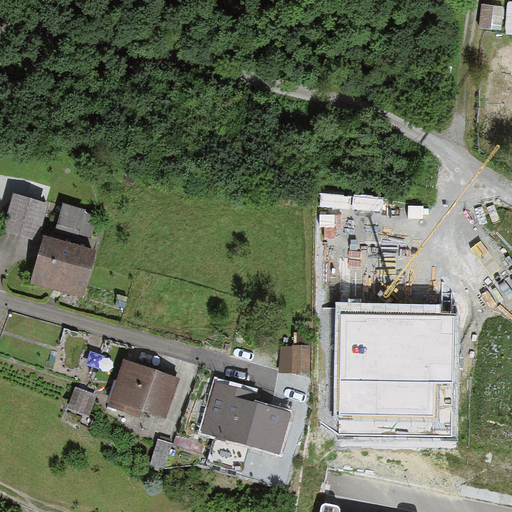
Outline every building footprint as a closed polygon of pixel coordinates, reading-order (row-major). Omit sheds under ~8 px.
[(45,205),(17,197),(7,228),(36,237),(45,205)] [(61,231),(95,240),(102,216),(68,206),(61,231)] [(49,243),(39,280),(82,292),(92,255),(49,243)] [(455,311),(341,309),(339,434),(453,436),(455,311)] [(175,382),(127,365),(117,396),(165,413),(175,382)] [(243,392),(218,385),(209,416),(222,420),(219,433),(276,450),(286,414),(240,401),(243,392)] [(339,511),(340,510),(339,506),(336,505),(329,503),(326,503),(323,505),(321,509),(320,511),(339,511)]
